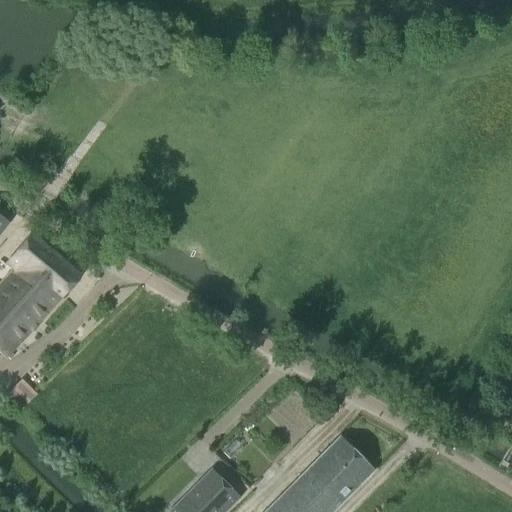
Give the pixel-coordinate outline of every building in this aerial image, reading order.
[(0,235),(8,225),(0,218),(0,235)] [(80,277),(31,235),(6,264),(11,270),(0,282),(0,353),(6,359),(80,277)] [(23,378),(6,394),(21,409),(38,393),(23,378)] [(333,511),(373,472),(338,438),(265,511),(333,511)] [(211,472),(171,511),(226,511),(239,499),(211,472)]
